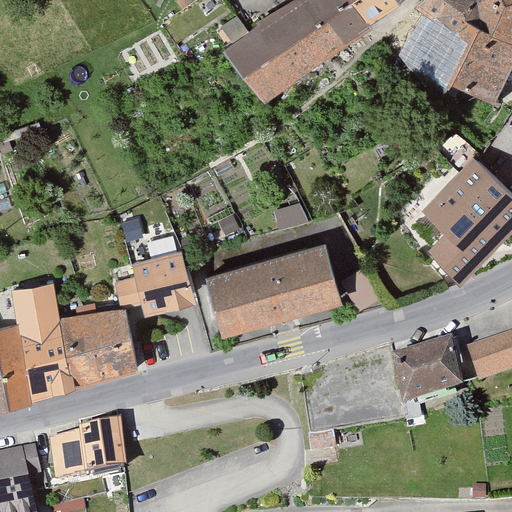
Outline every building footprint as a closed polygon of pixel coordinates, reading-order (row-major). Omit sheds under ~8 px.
[(389,0),(289,0),(227,46),(265,97),(389,0)] [(511,0),(418,0),(416,2),(430,13),(406,58),(499,107),(511,81),(511,0)] [(511,235),(511,195),(475,158),(423,212),(444,236),(429,253),(460,288),(511,235)] [(326,248),(208,278),(223,335),(341,305),(326,248)] [(135,283),(113,288),(118,308),(141,302),(144,315),(195,302),(182,254),(131,268),(135,283)] [(10,295),(18,328),(31,398),(76,389),(62,323),(55,286),(10,295)] [(127,311),(62,323),(76,389),(137,372),(127,311)] [(18,328),(0,331),(0,404),(31,398),(18,328)] [(511,331),(465,346),(475,377),(511,365),(511,331)] [(448,340),(390,361),(404,401),(462,380),(448,340)] [(81,432),(52,436),(57,473),(125,464),(119,418),(80,423),(81,432)] [(36,446),(0,453),(0,485),(5,511),(37,511),(29,475),(42,473),(36,446)]
